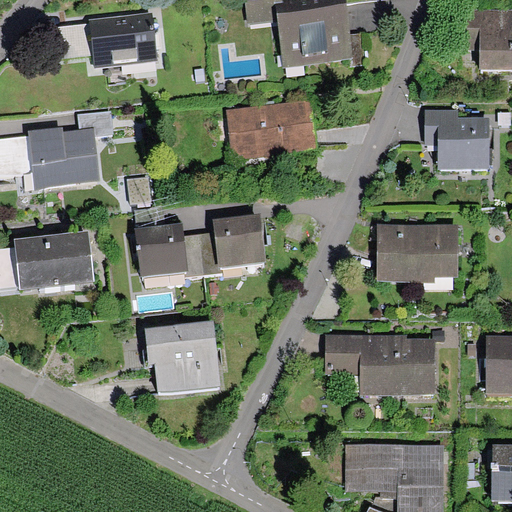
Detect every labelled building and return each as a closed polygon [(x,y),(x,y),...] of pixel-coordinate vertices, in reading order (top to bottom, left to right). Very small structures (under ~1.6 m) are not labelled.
[(360,0),(272,0),(246,3),(249,34),(290,29),(296,79),(369,71),(360,0)] [(160,15),(89,21),(93,76),(165,70),(160,15)] [(511,19),(474,19),(473,52),(491,52),(490,77),(511,77),(511,19)] [(320,102),(229,115),(237,171),(328,158),(320,102)] [(469,114),(428,114),(427,149),(449,149),(449,175),(504,176),(505,125),(469,124),(469,114)] [(98,130),(0,143),(0,183),(31,180),(33,199),(106,189),(98,130)] [(272,223),(223,228),(228,276),(278,270),(272,223)] [(465,231),(386,232),(387,284),(465,283),(465,231)] [(193,233),(146,239),(153,289),(200,283),(193,233)] [(107,238),(0,250),(0,285),(35,281),(37,302),(114,293),(107,238)] [(227,329),(155,337),(162,401),(234,394),(227,329)] [(453,346),(332,345),(332,382),(376,383),(376,405),(453,406),(453,346)] [(511,348),(489,348),(489,396),(511,396),(511,348)] [(455,511),(454,449),(352,452),(353,506),(407,505),(406,511),(455,511)] [(511,455),(491,456),(492,508),(511,507),(511,455)]
